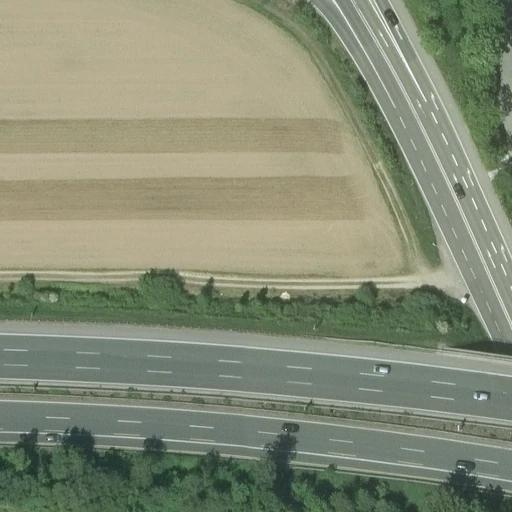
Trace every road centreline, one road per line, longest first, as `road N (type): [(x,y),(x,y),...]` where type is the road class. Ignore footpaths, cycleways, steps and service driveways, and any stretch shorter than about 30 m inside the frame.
road 1 (motorway): [(0,419),(310,442),(511,471)]
road 2 (motorway): [(511,403),(150,367),(0,362)]
road 3 (track): [(434,284),(0,289)]
road 4 (track): [(434,284),(309,27),(270,0)]
road 5 (secondary): [(392,71),(511,330)]
